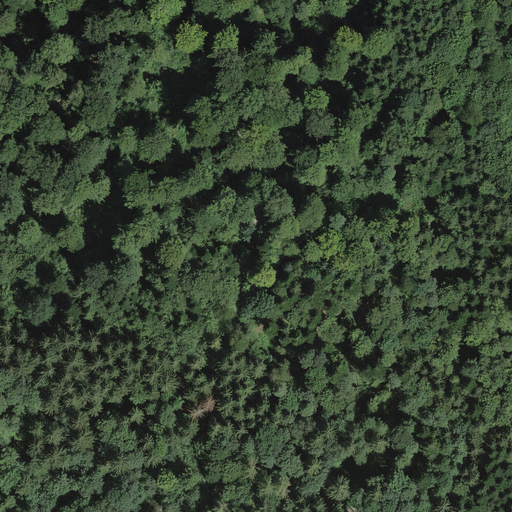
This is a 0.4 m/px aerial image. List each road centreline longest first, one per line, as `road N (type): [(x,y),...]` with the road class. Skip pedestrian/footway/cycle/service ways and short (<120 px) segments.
road 1 (track): [(469,0),(467,50),(437,118),(385,184),(231,312)]
road 2 (track): [(231,312),(258,213),(253,166),(208,59),(163,0)]
road 3 (track): [(367,511),(204,438),(185,419),(175,395),(183,362),(231,312)]
